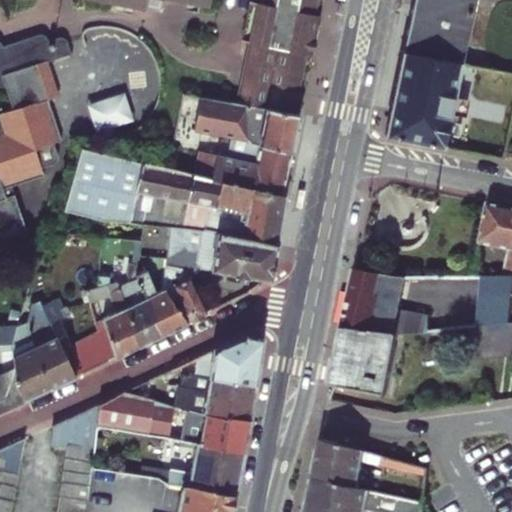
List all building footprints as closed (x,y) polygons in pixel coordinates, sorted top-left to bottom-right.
[(255,0),(251,20),(267,22),(263,42),(314,52),(320,53),(328,12),(323,11),(325,0),(255,0)] [(413,0),(403,50),(462,62),(474,0),(413,0)] [(267,22),(251,20),(249,34),(255,35),(241,100),(253,102),(301,109),(314,52),(263,42),(267,22)] [(0,239),(33,228),(18,184),(17,180),(51,169),(50,166),(57,164),(60,163),(62,161),(63,159),(64,154),(60,142),(64,140),(50,99),(54,98),(64,94),(53,60),(78,52),(75,41),(73,38),(70,35),(67,34),(56,37),(54,34),(50,32),(46,31),(42,32),(9,42),(7,39),(4,37),(1,37),(0,36),(0,239)] [(462,62),(403,50),(385,134),(444,146),(462,62)] [(129,89),(90,99),(98,128),(136,118),(129,89)] [(255,130),(255,127),(254,117),(253,102),(241,100),(203,94),(199,124),(235,129),(231,151),(204,145),(199,168),(227,175),(292,189),(300,147),(266,138),(263,137),(259,136),(256,134),(255,130)] [(50,99),(64,140),(68,139),(54,98),(50,99)] [(270,120),(266,138),(300,147),(308,110),(301,109),(253,102),(254,117),(270,120)] [(83,143),(68,205),(109,212),(125,213),(173,218),(191,220),(211,224),(213,215),(208,214),(212,197),(222,199),(227,175),(199,168),(83,143)] [(17,180),(18,184),(52,173),(51,169),(17,180)] [(213,215),(211,224),(285,240),(294,190),(292,189),(227,175),(222,199),(212,197),(208,214),(213,215)] [(511,207),(488,202),(484,243),(511,249),(511,252),(508,276),(511,275),(511,207)] [(109,212),(106,229),(122,230),(125,213),(109,212)] [(285,240),(211,224),(191,220),(173,218),(171,250),(190,238),(194,241),(198,241),(203,243),(201,249),(205,259),(239,267),(242,273),(253,275),(258,272),(274,276),(279,273),(285,240)] [(143,249),(145,232),(122,230),(119,247),(143,249)] [(191,259),(170,256),(170,265),(173,265),(184,288),(176,293),(192,320),(214,309),(191,259)] [(151,266),(141,270),(151,296),(154,294),(161,311),(159,315),(165,332),(192,320),(176,293),(171,285),(162,289),(151,267),(151,266)] [(401,310),(407,277),(357,267),(344,325),(396,332),(401,310)] [(141,270),(140,268),(130,273),(131,277),(120,282),(144,342),(165,332),(159,315),(161,311),(154,294),(151,296),(141,270)] [(511,321),(511,314),(511,275),(508,276),(484,277),(478,325),(489,324),(503,322),(511,321)] [(105,318),(109,329),(120,354),(144,342),(120,282),(118,278),(86,293),(90,303),(97,301),(110,296),(117,313),(105,318)] [(80,373),(67,348),(61,336),(64,333),(59,321),(79,312),(76,304),(71,306),(66,297),(51,304),(47,298),(40,300),(32,315),(33,317),(35,340),(56,384),(80,373)] [(396,332),(399,333),(427,330),(430,315),(401,310),(396,332)] [(28,397),(56,384),(35,340),(33,317),(22,318),(16,339),(28,397)] [(489,324),(478,325),(468,326),(473,357),(511,351),(511,321),(503,322),(505,336),(490,338),(489,324)] [(490,338),(505,336),(503,322),(489,324),(490,338)] [(388,393),(399,333),(396,332),(344,325),(331,384),(388,393)] [(94,335),(107,360),(120,354),(109,329),(100,332),(94,335)] [(94,335),(83,341),(94,366),(107,360),(94,335)] [(193,358),(191,374),(249,384),(258,340),(240,336),(193,358)] [(0,410),(28,397),(16,339),(5,340),(7,368),(0,371),(0,410)] [(94,366),(83,341),(67,348),(80,373),(94,366)] [(158,376),(161,382),(175,376),(172,369),(158,376)] [(189,381),(188,388),(203,389),(210,390),(247,398),(249,384),(191,374),(183,375),(182,380),(189,381)] [(154,389),(150,380),(120,394),(151,401),(154,389)] [(187,395),(184,410),(216,417),(218,412),(242,417),(247,398),(210,390),(203,389),(202,396),(187,395)] [(120,394),(96,404),(94,425),(189,444),(235,453),(242,417),(218,412),(216,417),(184,410),(170,406),(160,404),(151,401),(120,394)] [(96,404),(80,412),(74,449),(90,452),(94,425),(96,404)] [(74,449),(80,412),(66,419),(62,448),(63,448),(74,449)] [(62,448),(66,419),(50,426),(47,446),(62,448)] [(0,448),(0,452),(23,457),(28,436),(0,448)] [(364,459),(427,473),(428,466),(322,437),(314,476),(358,485),(364,459)] [(137,466),(134,476),(176,483),(227,494),(235,453),(189,444),(183,472),(162,468),(161,470),(137,466)] [(63,448),(61,459),(89,463),(90,452),(74,449),(63,448)] [(0,452),(0,466),(20,471),(23,457),(0,452)] [(89,463),(61,459),(59,472),(87,476),(88,467),(89,463)] [(0,466),(0,480),(18,485),(20,471),(0,466)] [(87,476),(59,472),(57,485),(85,488),(87,476)] [(306,511),(425,511),(425,499),(358,485),(314,476),(306,511)] [(0,480),(0,494),(15,497),(18,485),(0,480)] [(223,511),(227,494),(176,483),(170,511),(223,511)] [(57,485),(55,497),(83,501),(85,488),(57,485)] [(15,497),(0,494),(0,509),(12,511),(15,497)] [(55,497),(53,511),(60,511),(81,511),(83,501),(55,497)]
